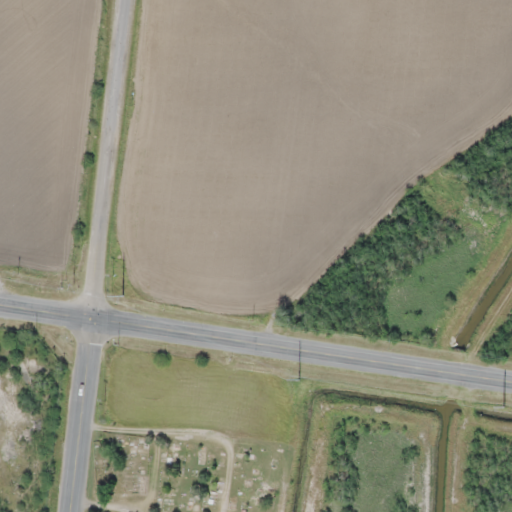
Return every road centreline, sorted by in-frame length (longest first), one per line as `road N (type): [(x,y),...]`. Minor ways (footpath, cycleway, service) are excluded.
road 1 (secondary): [(511,384),(93,322)]
road 2 (residential): [(133,0),(93,322)]
road 3 (tertiary): [(71,511),(93,322)]
